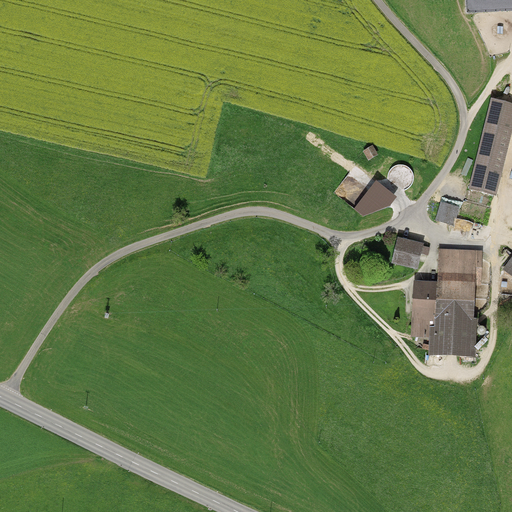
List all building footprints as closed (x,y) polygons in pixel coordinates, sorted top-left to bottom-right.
[(511,103),(491,98),(468,189),(496,196),(511,133),(511,103)] [(373,145),(363,151),(368,160),(378,155),(373,145)] [(397,196),(376,180),(354,209),(363,216),(390,206),(397,196)] [(440,202),(435,219),(453,225),(459,207),(440,202)] [(398,236),(391,263),(417,269),(421,253),(428,255),(430,247),(423,245),(424,243),(398,236)] [(483,251),(439,249),(437,281),(414,280),(411,337),(429,338),(428,355),(475,357),(477,318),(474,318),(476,277),(482,277),(483,251)] [(511,257),(503,269),(511,275),(511,257)]
